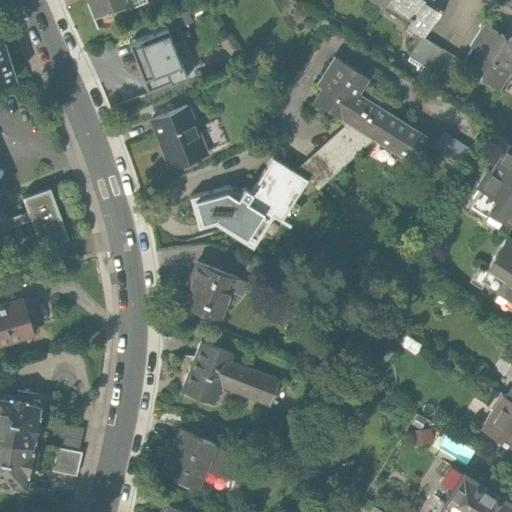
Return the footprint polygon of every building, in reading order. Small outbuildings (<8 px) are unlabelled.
[(88,0),(96,19),(127,8),(124,0),(88,0)] [(423,39),(446,0),(388,0),(386,4),(411,19),(406,28),(422,38),(423,39)] [(508,79),(511,75),(511,72),(511,44),(483,26),(469,49),(472,50),(484,58),(481,62),(481,81),(499,92),(508,79)] [(168,29),(138,41),(146,63),(138,66),(144,81),(183,66),(168,29)] [(451,83),(463,64),(423,39),(422,38),(409,59),(440,78),(441,77),(451,83)] [(0,87),(14,83),(3,43),(0,44),(0,87)] [(367,78),(335,59),(318,86),(323,89),(315,102),(340,119),(341,118),(353,126),(373,139),(412,163),(426,140),(356,95),(367,78)] [(188,108),(150,123),(168,171),(207,156),(188,108)] [(373,139),(353,126),(320,156),(316,152),(297,170),(316,190),(373,139)] [(463,147),(442,136),(435,149),(456,160),(463,147)] [(511,145),(500,137),(467,189),(511,218),(511,145)] [(228,188),(189,199),(198,230),(214,225),(252,249),(273,217),(280,222),(307,181),(272,158),(250,192),(244,189),(240,195),(228,188)] [(0,227),(0,271),(3,270),(0,261),(0,239),(30,229),(40,255),(74,242),(52,185),(18,198),(25,217),(0,227)] [(511,251),(495,240),(462,291),(511,322),(511,251)] [(188,291),(182,306),(218,321),(230,292),(241,297),(246,282),(196,262),(185,290),(188,291)] [(22,298),(0,304),(0,343),(32,334),(22,298)] [(236,359),(200,346),(182,392),(212,403),(218,387),(269,406),(278,382),(234,365),(236,359)] [(0,392),(0,438),(34,444),(42,401),(0,392)] [(511,401),(504,397),(501,395),(480,429),(504,444),(506,441),(511,444),(511,401)] [(363,427),(371,414),(358,407),(350,420),(363,427)] [(84,431),(62,427),(53,475),(77,479),(81,455),(79,455),(84,431)] [(181,429),(162,473),(197,487),(215,443),(181,429)] [(443,453),(451,440),(433,429),(425,442),(443,453)] [(0,483),(25,488),(34,444),(0,438),(0,483)] [(511,511),(511,502),(462,472),(440,509),(445,511),(511,511)] [(185,511),(164,503),(160,511),(185,511)]
